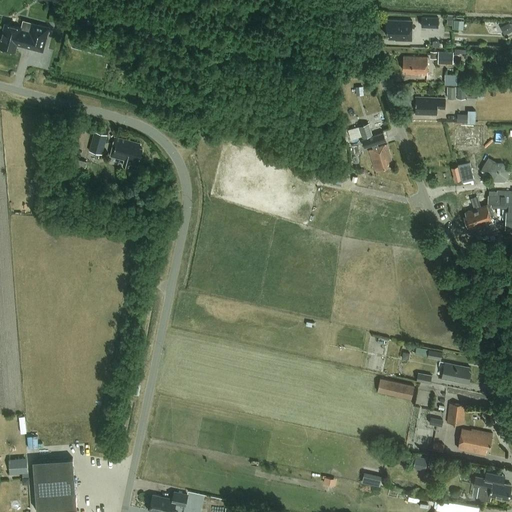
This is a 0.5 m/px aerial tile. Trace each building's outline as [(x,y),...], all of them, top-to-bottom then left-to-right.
[(438,17),(422,16),(422,27),(438,28),(438,17)] [(455,28),(465,28),(465,19),(455,19),(455,28)] [(411,40),(411,21),(386,20),(386,35),(389,35),(389,39),(395,39),(395,40),(411,40)] [(0,47),(15,51),(17,44),(32,49),(33,47),(43,50),(49,27),(32,23),(29,31),(21,29),(21,28),(4,23),(0,40),(0,47)] [(503,35),(511,30),(511,28),(509,23),(499,27),(503,35)] [(453,52),(439,52),(438,63),(453,64),(453,52)] [(496,64),(507,60),(504,52),(494,56),(496,64)] [(427,75),(428,57),(403,56),(402,70),(405,70),(405,74),(417,74),(417,75),(427,75)] [(445,75),(445,85),(457,86),(457,76),(445,75)] [(447,87),(447,98),(456,98),(456,87),(447,87)] [(466,87),(457,87),(457,99),(466,99),(466,87)] [(485,96),(486,88),(477,87),(476,95),(485,96)] [(445,99),(437,98),(415,97),(415,114),(437,115),(437,110),(445,110),(445,99)] [(467,123),(475,123),(475,111),(467,110),(467,114),(467,123)] [(467,123),(467,114),(457,114),(457,122),(467,123)] [(369,124),(359,127),(362,139),(372,135),(369,124)] [(93,133),(88,152),(101,155),(106,136),(93,133)] [(383,134),(361,141),(364,149),(371,147),(372,150),(369,151),(375,171),(387,167),(386,165),(392,163),(386,146),(378,148),(377,145),(385,142),(383,134)] [(138,166),(142,149),(139,148),(140,144),(115,137),(110,156),(124,160),(124,162),(138,166)] [(76,169),(84,171),(86,161),(71,158),(69,167),(66,176),(74,178),(76,169)] [(492,181),(504,181),(510,171),(506,171),(502,164),(494,164),(495,162),(489,158),(481,171),(490,171),(494,178),(492,181)] [(466,166),(460,167),(464,182),(470,180),(466,166)] [(466,216),(464,216),(467,226),(468,226),(469,229),(484,224),(484,225),(493,222),(490,214),(493,212),(491,208),(509,209),(509,211),(506,211),(505,229),(511,229),(511,191),(497,191),(497,196),(494,196),(494,192),(493,192),(493,193),(489,193),(489,200),(492,200),(491,204),(487,205),(486,205),(464,212),(466,216)] [(37,213),(39,203),(33,202),(31,212),(37,213)] [(442,352),(428,350),(416,348),(415,353),(423,355),(422,356),(427,356),(427,357),(441,359),(442,352)] [(468,384),(470,371),(469,371),(470,367),(444,362),(441,379),(468,384)] [(430,384),(431,376),(418,373),(416,381),(430,384)] [(411,399),(414,386),(380,379),(377,391),(411,399)] [(463,424),(464,405),(449,403),(447,423),(463,424)] [(443,420),(430,417),(429,424),(442,427),(443,420)] [(471,430),(461,429),(457,448),(485,454),(486,448),(489,448),(492,433),(471,429),(471,430)] [(443,452),(444,445),(433,443),(432,450),(443,452)] [(427,457),(415,455),(413,467),(424,470),(427,457)] [(437,457),(430,456),(426,471),(434,472),(437,457)] [(76,496),(73,458),(33,461),(36,511),(64,509),(76,508),(75,496),(76,496)] [(508,500),(511,485),(503,484),(505,476),(486,472),(485,479),(475,477),(474,486),(478,487),(476,498),(490,501),(491,496),(508,500)] [(363,476),(362,482),(379,486),(381,476),(375,475),(374,478),(363,476)] [(185,506),(187,495),(174,492),(172,499),(153,494),(149,511),(153,511),(173,511),(175,504),(185,506)]
